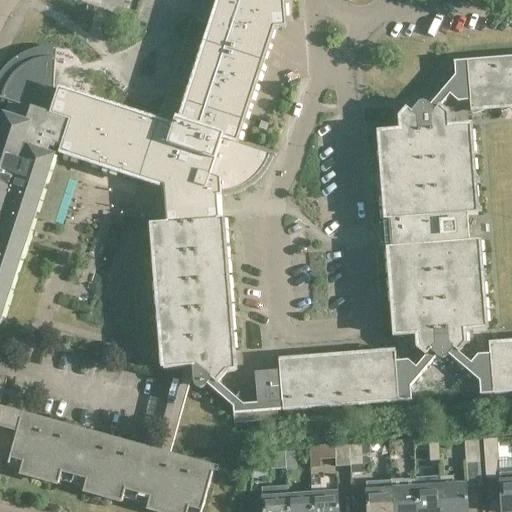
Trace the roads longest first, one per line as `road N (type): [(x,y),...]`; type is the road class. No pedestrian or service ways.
road 1 (residential): [(347,73),(365,310),(350,330),(298,333),(277,316),(267,205),(299,147),(318,72)]
road 2 (unclassified): [(357,20),(463,5),(511,7)]
